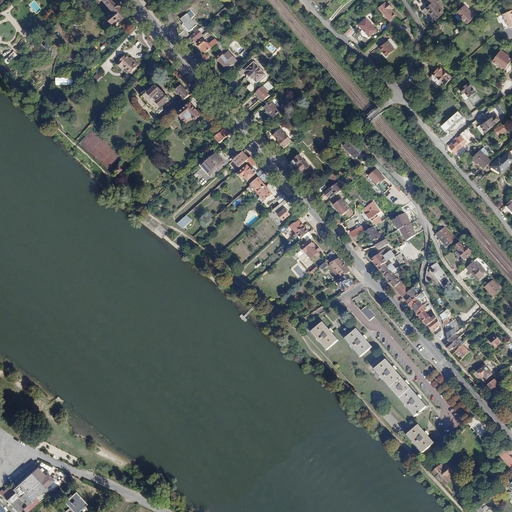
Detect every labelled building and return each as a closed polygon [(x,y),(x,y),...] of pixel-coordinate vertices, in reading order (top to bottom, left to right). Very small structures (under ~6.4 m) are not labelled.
[(123,18),(128,13),(116,0),(104,0),(111,7),(109,9),(112,13),(108,17),(113,22),(121,15),(123,18)] [(424,7),(433,2),(435,0),(425,0),(426,1),(424,6),(420,9),(429,23),(433,20),(424,7)] [(441,15),(433,2),(424,7),(433,20),(441,15)] [(393,21),(398,17),(387,3),(381,8),(393,21)] [(387,3),(398,17),(399,16),(393,9),(394,9),(389,3),(388,3),(387,3)] [(475,16),(465,5),(457,12),(467,23),(475,16)] [(190,11),(181,19),(184,23),(183,24),(189,31),(196,24),(190,18),(194,15),(190,11)] [(360,24),(370,36),(377,30),(367,18),(360,24)] [(129,34),(135,28),(129,21),(123,27),(129,34)] [(202,35),(198,30),(191,36),(195,41),(202,35)] [(109,40),(111,45),(118,42),(115,37),(109,40)] [(198,44),(205,52),(217,41),(215,38),(209,44),(206,42),(203,39),(198,44)] [(391,55),(398,49),(392,42),(384,49),(387,53),(388,52),(391,55)] [(511,59),(508,56),(505,53),(506,52),(505,51),(502,47),(492,58),(502,68),(511,59)] [(159,50),(155,54),(165,65),(169,61),(159,50)] [(198,58),(202,62),(208,56),(205,52),(198,58)] [(226,57),(222,53),(217,58),(228,69),(234,63),(228,56),(226,57)] [(133,62),(130,58),(125,54),(117,63),(122,67),(123,66),(131,73),(136,67),(139,64),(134,60),(133,62)] [(257,82),(265,74),(254,62),(246,70),(249,73),(247,76),(254,84),(253,86),(255,88),(259,84),(257,82)] [(444,73),(435,65),(429,73),(438,80),(444,73)] [(469,81),(459,88),(463,92),(464,91),(469,97),(475,92),(471,86),(472,85),(469,81)] [(246,88),(251,93),(255,89),(250,84),(246,88)] [(263,85),(255,93),(262,101),(269,94),(266,92),(267,90),(263,85)] [(157,113),(158,115),(162,111),(161,110),(162,109),(161,107),(168,100),(156,86),(148,93),(146,92),(145,93),(144,92),(143,92),(142,92),(141,93),(141,95),(142,96),(141,97),(156,114),(157,113)] [(185,100),(190,95),(182,86),(177,90),(178,92),(177,93),(179,97),(181,95),(185,100)] [(280,111),(277,108),(271,101),(264,107),(273,117),(280,111)] [(201,116),(191,104),(179,114),(188,123),(194,119),(195,121),(201,116)] [(481,125),(485,132),(500,119),(496,114),(481,125)] [(498,129),(496,129),(501,135),(504,132),(503,131),(507,127),(504,123),(498,129)] [(285,147),(292,141),(278,125),(274,129),(277,132),(274,134),(279,139),(278,140),(285,147)] [(220,143),(231,133),(226,127),(215,137),(220,143)] [(468,129),(464,133),(471,142),(476,137),(468,129)] [(455,140),(449,145),(455,152),(467,142),(461,135),(458,138),(457,137),(455,139),(455,140)] [(351,140),(345,146),(350,152),(351,151),(356,157),(362,152),(351,140)] [(243,151),(233,160),(240,167),(247,160),(249,158),(243,151)] [(224,162),(214,152),(201,163),(211,174),(224,162)] [(471,159),(474,162),(481,155),(478,152),(471,159)] [(497,160),(489,168),(498,174),(499,172),(500,173),(504,166),(506,168),(509,163),(508,160),(509,159),(506,154),(499,161),(497,160)] [(296,159),(290,165),(299,175),(305,170),(310,166),(306,161),(305,162),(300,155),(296,158),(296,159)] [(481,155),(474,162),(481,170),(489,163),(481,155)] [(249,158),(247,160),(252,166),(256,162),(251,156),(249,158)] [(246,165),(237,173),(242,179),(243,177),(247,181),(255,174),(257,172),(253,168),(251,170),(246,165)] [(376,185),(379,182),(381,183),(386,179),(376,168),(368,176),(376,185)] [(259,177),(251,184),(258,193),(266,186),(261,181),(268,176),(265,172),(259,177)] [(339,180),(332,173),(312,191),(314,193),(329,179),(334,184),(339,180)] [(345,187),(339,180),(334,184),(324,193),(328,197),(334,192),(336,195),(337,194),(342,190),(345,187)] [(390,188),(387,182),(382,185),(381,183),(378,184),(382,192),(390,188)] [(266,186),(258,193),(266,202),(273,195),(266,186)] [(347,196),(342,190),(337,194),(342,200),(347,196)] [(276,198),(280,203),(287,198),(282,193),(276,198)] [(337,194),(336,195),(330,200),(342,216),(345,213),(348,218),(353,214),(342,200),(337,194)] [(287,198),(280,203),(284,206),(290,201),(287,198)] [(380,211),(373,202),(363,210),(370,219),(376,215),(380,211)] [(285,209),(278,215),(283,221),(290,215),(285,209)] [(174,220),(177,223),(186,214),(183,211),(174,220)] [(405,212),(393,218),(398,230),(410,223),(405,212)] [(182,229),(192,220),(187,215),(177,223),(182,229)] [(290,226),(296,233),(303,226),(299,220),(295,223),(294,222),(290,226)] [(442,221),(436,226),(440,231),(437,234),(447,246),(455,239),(445,227),(446,226),(442,221)] [(410,223),(398,230),(404,242),(415,234),(410,223)] [(380,230),(376,224),(375,225),(376,227),(374,228),(375,231),(368,236),(369,237),(371,235),(376,232),(377,233),(380,230)] [(294,234),(292,236),(294,238),(298,235),(301,239),(309,232),(303,226),(296,233),(294,234)] [(365,232),(368,236),(375,231),(374,228),(374,226),(365,232)] [(358,237),(365,232),(362,227),(354,232),(358,237)] [(369,237),(372,242),(378,238),(383,235),(380,230),(377,233),(376,232),(371,235),(369,237)] [(384,247),(389,243),(384,237),(383,235),(378,238),(384,247)] [(372,242),(376,247),(378,251),(384,247),(378,238),(372,242)] [(462,239),(455,244),(460,250),(459,251),(465,258),(472,251),(466,245),(464,246),(461,243),(463,241),(462,239)] [(310,240),(301,247),(311,259),(315,255),(316,256),(321,253),(319,251),(320,250),(317,246),(316,247),(310,240)] [(369,257),(379,268),(386,262),(387,262),(387,261),(383,256),(380,253),(377,255),(373,250),(367,254),(369,257)] [(383,256),(387,261),(394,255),(390,250),(383,256)] [(399,251),(406,264),(409,263),(401,250),(399,251)] [(417,259),(424,256),(422,251),(415,254),(417,259)] [(351,271),(339,258),(330,264),(332,266),(328,268),(336,280),(337,280),(351,271)] [(472,261),(468,265),(470,268),(469,270),(477,280),(484,274),(472,261)] [(327,265),(324,262),(318,267),(321,270),(327,265)] [(379,268),(385,276),(390,272),(396,269),(391,264),(389,266),(386,262),(379,268)] [(436,270),(434,271),(445,286),(450,281),(436,263),(433,265),(436,270)] [(403,296),(406,293),(408,292),(394,275),(401,271),(402,271),(404,269),(401,266),(396,269),(390,272),(385,276),(403,296)] [(338,281),(345,292),(360,282),(357,279),(353,283),(347,275),(338,281)] [(493,280),(486,286),(494,295),(501,288),(493,280)] [(407,301),(409,304),(413,301),(412,300),(418,294),(413,288),(408,292),(406,293),(410,298),(407,301)] [(409,304),(412,307),(419,301),(422,297),(425,294),(423,289),(418,294),(412,300),(413,301),(409,304)] [(416,312),(420,316),(424,312),(427,310),(426,309),(430,305),(428,300),(423,305),(423,306),(416,312)] [(412,307),(416,312),(423,306),(423,305),(419,301),(412,307)] [(367,306),(362,310),(365,313),(364,315),(370,321),(375,317),(396,341),(422,372),(428,366),(381,312),(376,316),(370,309),(373,307),(369,303),(366,305),(367,306)] [(446,309),(440,315),(442,320),(449,313),(446,309)] [(428,325),(437,317),(435,314),(430,318),(424,312),(420,316),(428,325)] [(437,327),(440,324),(437,317),(428,325),(433,331),(437,328),(437,327)] [(312,331),(327,350),(339,340),(323,322),(312,331)] [(356,329),(345,338),(361,357),(372,348),(356,329)] [(449,339),(456,333),(452,329),(447,333),(449,339)] [(445,345),(450,350),(454,346),(456,345),(454,343),(460,338),(456,333),(449,339),(448,340),(450,342),(445,345)] [(496,333),(490,339),(496,346),(502,341),(496,333)] [(454,346),(457,350),(465,343),(460,338),(454,343),(456,345),(454,346)] [(463,358),(470,351),(466,347),(471,343),(468,340),(465,343),(457,350),(463,358)] [(386,359),(374,369),(399,397),(415,416),(426,406),(402,378),(386,359)] [(486,366),(493,374),(495,372),(488,364),(486,366)] [(487,379),(493,374),(486,366),(478,372),(482,377),(485,375),(487,379)] [(493,380),(489,384),(496,393),(503,387),(496,378),(493,380)] [(417,423),(406,433),(422,451),(433,442),(417,423)] [(445,461),(434,471),(438,475),(437,476),(442,482),(444,480),(447,485),(454,479),(450,474),(454,471),(445,461)] [(24,493),(19,498),(26,506),(40,493),(44,497),(58,484),(52,478),(44,486),(42,484),(42,482),(42,481),(40,479),(45,475),(45,474),(45,472),(44,471),(42,471),(41,471),(40,471),(37,468),(33,471),(33,470),(33,469),(32,469),(31,468),(31,469),(21,478),(22,480),(16,485),(24,493)] [(10,488),(4,494),(8,499),(15,494),(10,488)] [(74,493),(63,503),(71,511),(77,511),(85,505),(74,493)] [(11,505),(18,511),(20,511),(21,511),(24,511),(27,509),(17,499),(11,505)]
